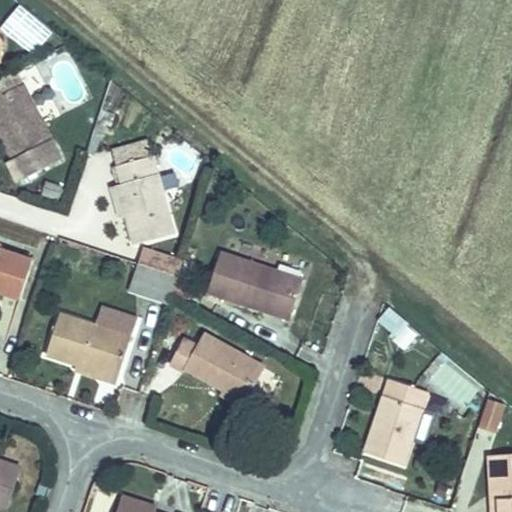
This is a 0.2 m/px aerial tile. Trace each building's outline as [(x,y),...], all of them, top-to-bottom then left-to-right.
[(22,3),(2,25),(34,55),(54,33),(22,3)] [(31,75),(0,90),(0,118),(1,121),(8,118),(11,127),(22,154),(57,139),(37,90),(31,75)] [(4,129),(11,127),(8,118),(1,121),(4,129)] [(65,158),(57,139),(22,154),(12,158),(19,177),(65,158)] [(118,180),(136,242),(181,229),(161,155),(119,166),(123,179),(118,180)] [(0,239),(0,275),(4,277),(1,285),(0,289),(0,290),(27,300),(41,258),(14,250),(16,245),(0,239)] [(170,304),(183,257),(142,246),(129,293),(170,304)] [(305,289),(227,262),(212,302),(267,321),(269,315),(293,324),(305,289)] [(376,318),(403,349),(419,335),(392,305),(376,318)] [(293,324),(269,315),(267,321),(291,330),(293,324)] [(137,346),(69,323),(56,359),(83,368),(108,376),(106,383),(123,389),(137,346)] [(195,376),(230,396),(254,407),(270,375),(212,343),(204,357),(191,351),(179,374),(192,381),(195,376)] [(108,376),(83,368),(81,374),(106,383),(108,376)] [(377,428),(366,460),(408,474),(432,398),(391,385),(383,411),(390,413),(384,431),(377,428)] [(254,407),(230,396),(227,401),(250,414),(254,407)] [(495,433),(507,405),(489,396),(476,424),(495,433)] [(511,511),(511,463),(490,465),(493,511),(511,511)] [(0,497),(16,502),(24,480),(0,472),(0,497)] [(0,497),(0,509),(7,511),(12,511),(16,502),(0,497)] [(150,511),(119,501),(115,511),(150,511)]
